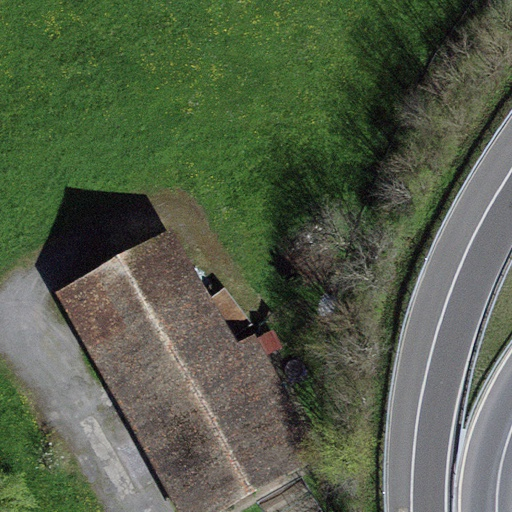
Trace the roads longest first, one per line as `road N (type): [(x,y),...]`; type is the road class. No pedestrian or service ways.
road 1 (motorway): [(511,194),(473,270),(443,357),(424,511)]
road 2 (trunk): [(476,511),(493,420),(511,386)]
